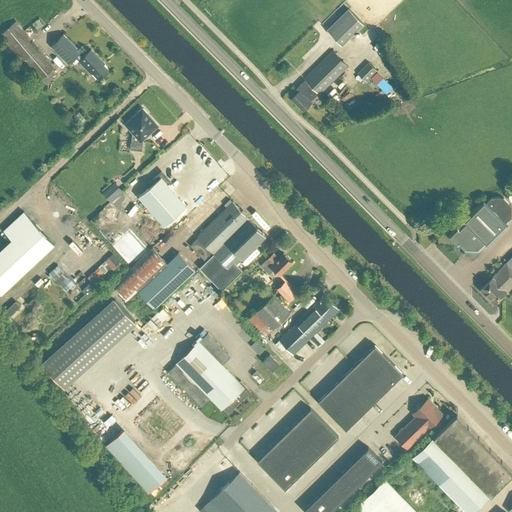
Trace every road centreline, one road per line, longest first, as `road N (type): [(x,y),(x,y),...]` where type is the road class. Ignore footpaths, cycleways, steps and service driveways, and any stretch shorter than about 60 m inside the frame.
road 1 (secondary): [(511,350),(165,0)]
road 2 (unclassified): [(366,306),(228,443),(283,502),(426,366)]
road 3 (unclassified): [(366,306),(257,178),(83,0)]
road 4 (unclassified): [(511,451),(426,366)]
